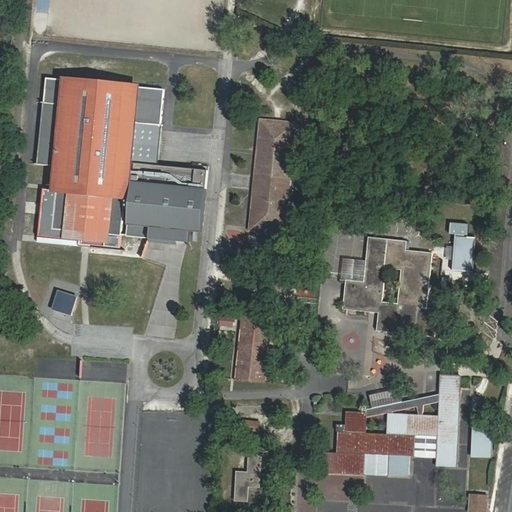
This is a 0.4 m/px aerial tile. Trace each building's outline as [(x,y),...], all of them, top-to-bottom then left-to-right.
[(131,87),(64,81),(61,106),(61,114),(39,111),(34,158),(56,159),(56,167),(54,190),(50,228),(118,235),(121,197),(124,162),(128,163),(154,165),(158,125),(128,122),(131,87)] [(40,104),(39,111),(61,114),(61,106),(40,104)] [(284,121),(266,120),(266,121),(258,121),(257,137),(258,137),(256,175),(287,177),(289,139),(290,139),(291,123),(284,122),(284,121)] [(34,165),(56,167),(56,159),(34,158),(34,165)] [(186,230),(198,231),(204,169),(154,164),(154,165),(128,163),(122,235),(185,241),(186,230)] [(287,177),(256,175),(254,212),(251,212),(250,229),(257,229),(257,228),(276,229),(276,231),(285,231),(286,207),(288,207),(288,202),(285,202),(287,177)] [(472,271),(475,237),(467,237),(468,224),(450,222),(449,234),(454,234),(451,269),(472,271)] [(368,261),(367,282),(347,280),(344,310),(378,313),(377,332),(437,336),(439,310),(430,310),(433,254),(408,252),(408,241),(370,238),(368,261)] [(167,273),(162,273),(161,282),(180,283),(183,245),(163,243),(161,261),(168,262),(167,273)] [(92,290),(154,306),(164,265),(158,263),(162,247),(147,244),(143,259),(103,249),(92,290)] [(22,262),(32,262),(32,246),(22,246),(22,262)] [(367,282),(368,261),(344,260),(343,279),(347,280),(367,282)] [(302,306),(304,282),(295,282),(294,306),(302,306)] [(316,307),(318,283),(307,282),(306,307),(316,307)] [(71,314),(77,297),(58,290),(52,308),(71,314)] [(233,316),(220,315),(219,324),(232,325),(233,316)] [(268,384),(269,372),(264,372),(264,358),(270,358),(271,342),(266,342),(267,329),(272,329),(273,318),(242,315),(241,328),(247,328),(246,340),(240,340),(239,357),(245,357),(244,371),(238,370),(238,381),(239,381),(268,384)] [(368,409),(368,413),(368,416),(385,413),(387,414),(391,415),(392,412),(416,408),(422,407),(440,404),(439,417),(421,416),(418,416),(409,415),(408,435),(394,434),(393,456),(390,456),(390,475),(409,476),(411,457),(417,456),(418,436),(437,438),(435,468),(456,469),(463,380),(442,378),(440,397),(368,409)] [(365,473),(366,455),(358,454),(359,432),(367,432),(368,416),(368,413),(348,412),(346,431),(338,430),(337,452),(326,452),(325,470),(365,473)] [(391,415),(387,414),(386,434),(394,434),(408,435),(409,415),(391,415)] [(262,432),(262,422),(243,421),(243,430),(248,431),(248,436),(258,437),(258,432),(262,432)] [(473,458),(494,458),(495,423),(473,423),(473,458)] [(365,473),(390,475),(390,456),(393,456),(394,434),(386,434),(367,432),(359,432),(358,454),(366,455),(365,473)] [(261,486),(263,455),(249,454),(248,473),(237,472),(235,501),(250,502),(251,486),(261,486)] [(473,499),(471,511),(484,511),(484,500),(473,499)]
